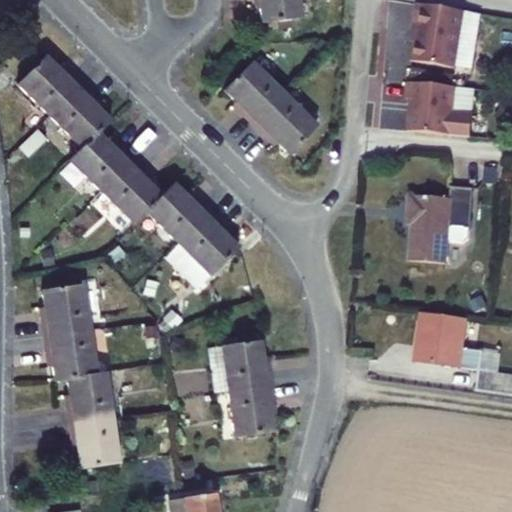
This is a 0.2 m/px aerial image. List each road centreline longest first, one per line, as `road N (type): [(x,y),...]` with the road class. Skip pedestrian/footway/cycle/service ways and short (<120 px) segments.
road 1 (residential): [(364,0),(344,184),(295,235)]
road 2 (residential): [(295,235),(324,304),(331,366),(308,472)]
road 3 (residential): [(133,74),(295,235)]
road 4 (unknown): [(331,385),(511,401)]
